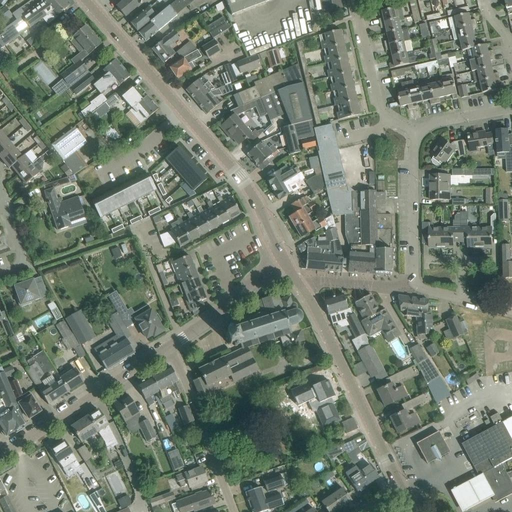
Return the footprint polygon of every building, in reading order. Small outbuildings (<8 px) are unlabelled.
[(43,0),(32,9),(24,14),(2,31),(4,33),(0,35),(0,45),(2,48),(42,19),(41,18),(51,11),(50,10),(59,2),(59,1),(60,0),(61,1),(62,0),(43,0)] [(41,18),(42,19),(42,18),(48,25),(68,6),(62,0),(61,1),(60,0),(59,1),(59,2),(50,10),(51,11),(41,18)] [(124,0),(117,7),(125,17),(138,6),(134,1),(135,0),(124,0)] [(176,0),(151,21),(138,32),(146,42),(177,15),(176,14),(193,0),(210,0),(212,2),(215,0),(176,0)] [(272,0),(225,0),(231,15),(272,0)] [(320,0),(322,11),(341,8),(339,0),(320,0)] [(223,2),(217,5),(219,11),(225,9),(223,2)] [(129,22),(138,32),(151,21),(148,18),(157,10),(153,5),(151,7),(150,5),(129,22)] [(6,7),(0,10),(0,23),(0,24),(12,15),(6,7)] [(380,24),(399,20),(404,19),(402,7),(382,11),(384,18),(379,19),(380,24)] [(293,14),(297,36),(307,34),(303,11),(299,12),(300,13),(293,14)] [(471,21),(469,14),(449,18),(452,30),(477,24),(476,19),(471,21)] [(230,28),(223,17),(206,28),(213,38),(230,28)] [(399,20),(380,24),(381,29),(386,27),(388,34),(402,31),(399,20)] [(454,41),(460,40),(474,36),(473,30),(478,29),(477,24),(452,30),(454,41)] [(50,31),(45,25),(31,38),(36,43),(50,31)] [(88,55),(101,44),(86,25),(72,37),(88,55)] [(402,31),(388,34),(389,41),(384,42),(385,46),(411,40),(408,29),(402,31)] [(319,35),(322,49),(344,44),(341,30),(319,35)] [(174,31),(152,49),(164,63),(174,55),(168,47),(180,38),(174,31)] [(476,43),(474,36),(460,40),(463,51),(473,49),(482,46),(481,42),(476,43)] [(202,48),(208,58),(221,50),(214,40),(202,48)] [(393,56),(407,53),(413,51),(411,40),(385,46),(386,51),(391,50),(393,56)] [(189,42),(177,53),(182,59),(183,58),(196,51),(197,51),(189,42)] [(324,57),(325,63),(347,59),(344,44),(322,49),(322,50),(324,49),(326,56),(324,57)] [(264,45),(250,52),(252,55),(266,48),(264,45)] [(473,49),(475,60),(494,55),(493,51),(488,52),(487,45),(482,46),(473,49)] [(265,52),(258,55),(261,60),(266,58),(269,69),(282,65),(277,49),(265,53),(265,52)] [(182,59),(169,67),(177,79),(191,70),(187,65),(201,57),(196,51),(183,58),(182,59)] [(416,57),(408,58),(407,53),(393,56),(394,63),(389,64),(390,69),(418,63),(416,57)] [(470,61),(472,72),(478,71),(492,67),(490,61),(495,60),(494,55),(475,60),(470,61)] [(256,56),(237,63),(241,74),(260,66),(256,56)] [(350,73),(347,59),(325,63),(326,64),(327,63),(329,71),(327,71),(329,78),(331,78),(350,73)] [(93,85),(97,90),(123,68),(115,60),(103,70),(106,74),(93,85)] [(79,61),(59,76),(67,86),(87,71),(79,61)] [(438,61),(427,63),(428,67),(429,74),(431,73),(433,66),(434,66),(437,70),(440,69),(438,61)] [(230,63),(224,66),(231,84),(237,81),(230,63)] [(253,83),(260,99),(287,88),(288,87),(302,84),(297,64),(282,71),(253,83)] [(492,67),(478,71),(472,72),(475,83),(480,82),(499,77),(498,73),(493,74),(492,67)] [(123,68),(97,90),(101,94),(114,83),(117,87),(130,76),(123,68)] [(406,76),(405,73),(404,69),(391,72),(393,79),(406,76)] [(354,87),(350,73),(331,78),(332,85),(330,85),(332,92),(334,92),(354,87)] [(88,74),(70,87),(76,94),(93,81),(88,74)] [(453,100),(458,99),(452,74),(443,77),(444,82),(442,82),(446,97),(452,95),(453,100)] [(480,82),(483,93),(497,90),(496,83),(500,82),(499,77),(480,82)] [(208,82),(203,86),(198,80),(186,90),(196,102),(208,92),(215,90),(208,82)] [(417,103),(423,102),(420,87),(415,89),(413,81),(407,82),(413,109),(418,108),(417,103)] [(407,82),(401,83),(403,91),(398,92),(401,107),(408,105),(409,110),(413,109),(407,82)] [(439,98),(446,97),(442,82),(431,85),(436,104),(440,103),(439,98)] [(208,92),(196,102),(207,115),(219,104),(212,96),(221,94),(222,96),(233,91),(230,84),(215,90),(208,92)] [(293,125),(311,120),(302,84),(288,87),(287,88),(260,99),(262,105),(269,121),(286,114),(291,126),(293,125)] [(129,111),(145,98),(143,95),(145,94),(137,85),(122,98),(132,109),(129,111)] [(431,85),(420,87),(423,102),(430,100),(431,105),(436,104),(431,85)] [(466,85),(462,86),(458,87),(461,98),(468,97),(466,85)] [(357,101),(354,87),(334,92),(335,99),(334,99),(335,106),(337,106),(357,101)] [(85,118),(98,108),(106,102),(102,96),(90,105),(81,112),(85,118)] [(106,102),(98,108),(102,113),(118,101),(114,96),(106,102)] [(147,96),(145,98),(129,111),(129,112),(130,111),(141,124),(158,109),(147,96)] [(1,101),(6,106),(9,104),(5,98),(1,101)] [(262,105),(260,99),(230,111),(230,112),(233,117),(221,127),(228,136),(229,134),(238,145),(244,140),(246,139),(250,143),(259,135),(255,130),(250,134),(235,117),(262,105)] [(360,115),(357,101),(337,106),(339,113),(337,113),(338,120),(360,115)] [(315,135),(313,129),(311,120),(293,125),(291,126),(282,128),(283,133),(289,155),(299,153),(296,140),(315,135)] [(320,166),(321,166),(322,172),(324,180),(326,189),(332,215),(338,215),(344,215),(343,192),(348,192),(332,124),(313,129),(315,135),(319,152),(317,152),(318,156),(318,157),(320,166)] [(75,128),(52,146),(64,163),(88,144),(75,128)] [(106,129),(100,134),(103,137),(108,139),(110,134),(106,129)] [(511,172),(511,142),(510,143),(509,130),(497,131),(498,154),(506,154),(507,173),(511,172)] [(485,131),(468,134),(471,154),(479,152),(479,148),(487,146),(488,147),(494,145),(492,133),(486,134),(485,131)] [(302,149),(315,146),(313,139),(301,142),(302,149)] [(441,139),(432,151),(430,154),(434,157),(432,160),(433,164),(436,166),(440,166),(442,163),(445,165),(455,151),(458,150),(459,157),(466,156),(463,140),(454,142),(451,146),(441,139)] [(0,145),(0,158),(1,160),(14,149),(7,140),(0,145)] [(247,154),(258,167),(261,171),(269,164),(266,160),(277,150),(272,145),(268,149),(262,142),(247,154)] [(52,148),(45,154),(48,158),(55,152),(52,148)] [(172,168),(186,156),(179,148),(165,161),(172,168)] [(21,157),(14,149),(1,160),(8,168),(21,157)] [(11,167),(18,175),(31,165),(24,156),(21,157),(8,168),(9,169),(11,167)] [(178,176),(193,163),(186,156),(172,168),(178,176)] [(32,164),(31,165),(18,175),(25,184),(43,170),(44,161),(41,157),(32,164)] [(311,169),(320,166),(318,157),(308,159),(311,169)] [(193,163),(178,176),(185,184),(200,171),(193,163)] [(272,189),(300,173),(297,167),(289,172),(286,167),(266,179),(272,189)] [(200,171),(185,184),(191,191),(205,178),(200,171)] [(306,182),(310,189),(324,180),(322,172),(306,182)] [(147,173),(137,178),(146,195),(155,190),(147,173)] [(272,189),(279,200),(298,189),(295,184),(304,179),(300,173),(272,189)] [(430,175),(430,188),(450,188),(450,175),(430,175)] [(137,178),(128,183),(137,200),(146,195),(137,178)] [(326,189),(324,180),(310,189),(314,196),(326,189)] [(44,192),(58,231),(70,226),(69,222),(84,217),(77,197),(62,202),(60,197),(57,199),(51,183),(43,186),(45,192),(44,192)] [(127,204),(137,200),(128,183),(119,188),(127,204)] [(119,188),(110,193),(118,209),(127,204),(119,188)] [(450,200),(450,188),(430,188),(430,200),(450,200)] [(376,207),(376,193),(376,191),(348,192),(343,192),(344,215),(352,215),(353,245),(350,245),(348,273),(375,275),(375,273),(375,246),(377,246),(376,215),(376,211),(376,207)] [(110,193),(101,197),(109,214),(118,209),(110,193)] [(385,193),(376,193),(376,207),(385,207),(385,193)] [(240,214),(231,197),(223,201),(220,196),(216,198),(219,203),(221,202),(230,219),(240,214)] [(295,227),(310,218),(308,215),(317,209),(312,201),(310,202),(306,196),(290,206),(295,214),(289,218),(295,227)] [(109,214),(101,197),(91,203),(99,219),(109,214)] [(207,203),(210,208),(220,225),(230,219),(221,202),(219,203),(213,206),(210,201),(207,203)] [(509,201),(499,201),(499,217),(509,217),(509,201)] [(200,213),(210,230),(220,225),(210,208),(203,212),(200,207),(197,208),(200,214),(200,213)] [(186,214),(189,219),(190,219),(200,236),(210,230),(200,213),(200,214),(193,218),(190,212),(186,214)] [(480,248),(492,248),(492,234),(496,234),(496,214),(493,214),(490,218),(491,228),(480,228),(480,248)] [(324,227),(326,231),(335,227),(332,215),(323,220),(322,217),(315,221),(313,222),(310,218),(295,227),(301,238),(314,230),(315,232),(324,227)] [(375,246),(375,273),(391,274),(391,270),(392,270),(392,268),(391,268),(392,215),(376,215),(377,246),(375,246)] [(453,248),(453,243),(461,243),(461,228),(461,221),(461,216),(457,216),(455,218),(455,221),(453,221),(453,228),(441,228),(442,248),(453,248)] [(180,224),(190,241),(200,236),(190,219),(189,219),(183,223),(180,218),(177,219),(180,225),(180,224)] [(159,236),(162,242),(174,237),(177,243),(179,247),(190,241),(180,224),(180,225),(177,219),(176,219),(177,220),(170,224),(172,229),(170,230),(171,231),(159,236)] [(461,228),(461,243),(468,243),(468,248),(480,248),(480,228),(468,228),(468,221),(461,221),(461,228)] [(432,223),(429,223),(422,223),(422,235),(429,235),(429,248),(442,248),(441,228),(434,229),(434,224),(432,223)] [(307,248),(305,269),(341,273),(343,257),(338,240),(335,227),(326,231),(326,232),(325,232),(327,243),(315,242),(314,248),(307,248)] [(162,242),(164,248),(177,243),(174,237),(162,242)] [(502,279),(511,278),(511,256),(511,246),(504,246),(501,246),(502,279)] [(118,247),(110,250),(113,257),(121,254),(118,247)] [(171,263),(175,273),(193,266),(189,256),(171,263)] [(197,277),(193,266),(175,273),(179,284),(197,277)] [(179,284),(184,295),(202,288),(197,277),(179,284)] [(33,280),(32,280),(14,286),(17,296),(16,296),(20,308),(31,304),(30,302),(40,299),(33,280)] [(206,299),(202,288),(184,295),(188,306),(190,305),(194,316),(205,308),(202,301),(206,299)] [(258,302),(256,302),(257,308),(259,307),(261,313),(234,322),(234,323),(232,323),(230,324),(229,325),(228,326),(228,328),(228,329),(228,330),(229,331),(230,332),(226,333),(226,334),(225,334),(228,345),(229,344),(229,345),(233,344),(233,345),(234,346),(235,346),(236,346),(237,346),(237,345),(238,345),(241,344),(242,349),(247,348),(263,343),(264,345),(271,343),(270,341),(280,337),(284,347),(296,343),(301,358),(307,355),(304,343),(300,345),(299,342),(304,341),(300,330),(299,330),(297,324),(299,323),(300,323),(301,322),(301,320),(302,319),(302,318),(302,317),(302,315),(301,314),(301,313),(300,312),(299,312),(298,311),(297,311),(296,310),(295,310),(296,309),(297,308),(297,307),(296,306),(296,305),(295,304),(294,304),(293,303),(292,303),(290,297),(280,300),(278,294),(262,300),(257,301),(258,302)] [(329,315),(332,324),(346,320),(356,339),(365,334),(354,313),(352,314),(350,308),(348,309),(343,294),(323,300),(328,316),(329,315)] [(361,321),(365,329),(366,328),(371,336),(381,331),(388,342),(399,336),(384,309),(380,312),(371,294),(355,303),(364,320),(361,321)] [(417,336),(424,335),(423,315),(415,313),(417,298),(398,296),(400,311),(405,312),(405,317),(416,319),(417,336)] [(119,297),(111,302),(111,303),(117,312),(122,321),(131,316),(127,311),(119,297)] [(432,335),(431,312),(426,313),(428,300),(417,298),(415,313),(423,315),(424,335),(432,335)] [(53,302),(48,305),(54,315),(59,312),(53,302)] [(134,313),(132,314),(135,320),(137,322),(139,326),(138,326),(142,333),(143,332),(146,338),(152,335),(154,337),(163,331),(158,323),(161,321),(157,315),(154,316),(151,311),(148,305),(134,313)] [(117,312),(106,319),(111,327),(122,321),(117,312)] [(81,345),(91,339),(76,313),(65,319),(81,345)] [(453,339),(463,334),(455,316),(445,320),(453,339)] [(7,321),(1,323),(7,337),(13,335),(7,321)] [(60,337),(68,350),(73,347),(79,344),(73,334),(72,335),(65,322),(56,327),(62,336),(60,337)] [(15,336),(10,338),(14,346),(19,343),(19,342),(15,336)] [(116,336),(93,349),(97,356),(105,369),(106,370),(134,353),(134,352),(126,339),(120,342),(116,336)] [(79,358),(85,355),(79,344),(73,347),(79,358)] [(431,358),(439,353),(433,344),(425,349),(431,358)] [(357,352),(371,378),(384,371),(370,345),(357,352)] [(193,381),(200,400),(210,396),(207,387),(231,375),(234,382),(257,371),(247,348),(242,349),(199,370),(202,377),(193,381)] [(32,366),(26,370),(32,379),(37,386),(40,392),(48,405),(68,392),(60,379),(60,378),(58,376),(46,357),(42,350),(32,357),(36,363),(32,366)] [(417,364),(427,384),(439,377),(425,354),(413,360),(416,365),(417,364)] [(12,366),(3,370),(4,372),(6,377),(15,373),(12,366)] [(72,367),(58,376),(60,378),(60,379),(68,392),(69,391),(83,382),(75,369),(74,370),(72,367)] [(144,380),(153,395),(156,393),(162,404),(171,399),(169,394),(174,392),(176,396),(182,392),(178,381),(170,367),(144,380)] [(412,367),(391,377),(395,383),(415,373),(412,367)] [(0,427),(6,436),(24,425),(24,424),(25,424),(17,405),(8,383),(6,377),(4,372),(0,373),(0,393),(1,396),(0,396),(0,427)] [(468,385),(480,378),(477,373),(465,381),(468,385)] [(14,380),(8,383),(17,405),(19,404),(29,419),(40,411),(28,392),(21,396),(14,380)] [(150,396),(153,395),(144,380),(142,382),(136,385),(149,406),(154,403),(150,396)] [(323,427),(340,420),(332,404),(331,404),(329,399),(335,396),(327,380),(312,387),(312,388),(310,390),(307,384),(290,391),(297,406),(308,401),(312,410),(315,408),(323,427)] [(391,384),(377,390),(385,406),(407,396),(406,395),(403,397),(399,388),(394,390),(391,384)] [(424,394),(405,403),(408,410),(428,400),(424,394)] [(114,403),(113,404),(125,422),(124,420),(129,416),(131,418),(139,413),(129,397),(124,400),(122,398),(121,399),(119,398),(114,401),(114,403)] [(193,421),(187,406),(178,409),(184,425),(193,421)] [(155,423),(165,418),(164,417),(160,407),(150,412),(155,423)] [(117,445),(107,425),(98,410),(88,417),(97,431),(103,441),(106,450),(117,445)] [(404,411),(390,417),(398,433),(419,423),(419,422),(416,424),(412,415),(407,417),(404,411)] [(511,482),(510,478),(507,473),(502,464),(511,458),(511,438),(499,413),(491,418),(496,427),(463,444),(480,476),(481,475),(485,482),(486,482),(497,501),(511,492),(511,482)] [(165,418),(168,424),(170,430),(177,427),(171,414),(164,417),(165,418)] [(81,442),(97,431),(88,417),(71,427),(81,442)] [(147,419),(138,424),(146,442),(156,437),(147,419)] [(436,446),(444,441),(438,432),(416,444),(421,453),(429,449),(435,460),(440,461),(442,456),(436,446)] [(341,445),(347,455),(358,448),(353,440),(341,445)] [(79,465),(72,454),(64,441),(50,450),(59,463),(63,469),(71,464),(83,482),(75,487),(78,491),(87,485),(90,491),(96,487),(91,479),(83,462),(79,465)] [(77,450),(94,477),(97,482),(102,478),(89,458),(91,457),(84,445),(77,450)] [(352,461),(354,465),(359,461),(356,456),(361,453),(358,448),(347,455),(352,461)] [(343,472),(350,469),(343,454),(335,458),(343,472)] [(345,474),(357,492),(368,485),(359,472),(354,465),(352,461),(348,464),(352,469),(345,474)] [(359,472),(368,485),(378,477),(370,465),(359,472)] [(189,487),(206,481),(202,468),(176,477),(180,488),(189,485),(189,487)] [(336,469),(331,472),(321,479),(323,483),(334,476),(337,480),(341,477),(336,469)] [(280,475),(274,477),(273,474),(263,478),(267,492),(290,484),(286,473),(280,475)] [(451,493),(461,511),(467,511),(480,505),(494,498),(483,476),(468,484),(451,493)] [(313,490),(323,483),(321,479),(310,486),(313,490)] [(245,493),(252,511),(262,511),(264,511),(269,509),(283,504),(279,493),(264,499),(260,487),(245,493)] [(342,488),(332,495),(341,508),(351,501),(342,488)] [(105,511),(96,491),(89,496),(99,511),(105,511)] [(211,493),(210,491),(177,503),(180,511),(185,511),(194,509),(194,511),(214,504),(212,496),(212,495),(211,493)] [(172,492),(149,500),(152,507),(175,499),(172,492)] [(327,511),(334,511),(341,508),(332,495),(321,503),(327,511)] [(15,511),(7,496),(2,498),(0,499),(0,501),(5,511),(15,511)] [(129,496),(118,499),(120,508),(131,506),(129,496)] [(296,506),(298,510),(309,503),(306,499),(296,506)]
